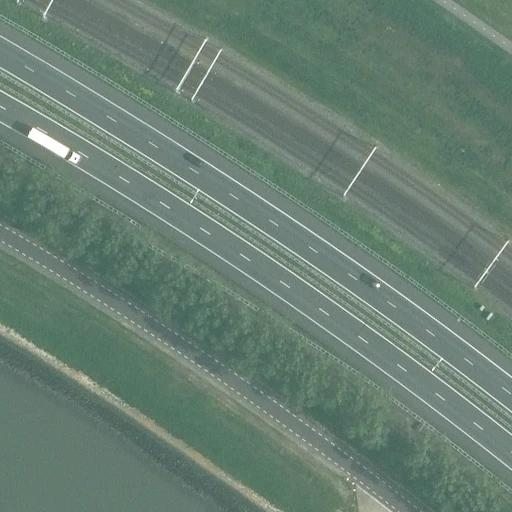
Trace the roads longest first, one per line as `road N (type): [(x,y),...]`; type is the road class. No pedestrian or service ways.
road 1 (motorway): [(0,107),(400,367),(511,453)]
road 2 (motorway): [(511,400),(425,328),(0,56)]
road 3 (unclassified): [(406,511),(238,384),(0,232)]
